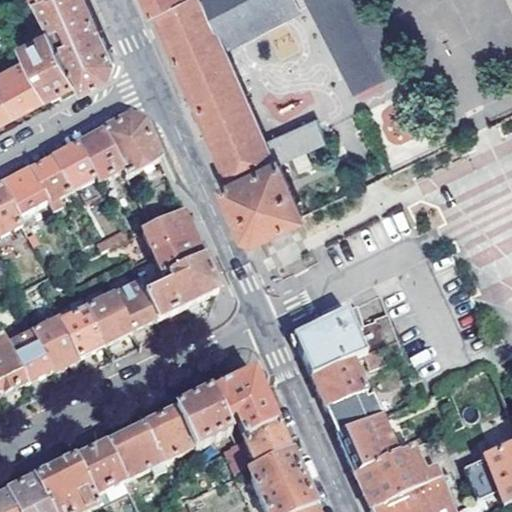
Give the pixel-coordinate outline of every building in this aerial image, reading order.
[(35,0),(34,1),(50,31),(75,81),(81,93),(109,78),(115,63),(100,30),(86,0),(35,0)] [(158,12),(182,0),(147,0),(151,7),(154,14),(158,12)] [(257,239),(306,216),(280,163),(328,140),(318,118),(267,140),(224,45),(292,14),(286,0),(204,0),(203,1),(202,0),(182,0),(158,12),(235,183),(226,186),(247,234),(257,239)] [(204,0),(286,0),(292,14),(299,11),(295,1),(297,0),(202,0),(203,1),(204,0)] [(297,0),(295,1),(299,11),(340,102),(393,79),(357,0),(297,0)] [(29,59),(49,95),(75,81),(50,31),(22,46),(29,59)] [(29,59),(0,74),(0,78),(17,112),(49,95),(29,59)] [(0,78),(0,121),(17,112),(0,78)] [(127,123),(102,136),(122,173),(126,180),(159,163),(147,138),(141,127),(127,123)] [(78,149),(95,182),(98,187),(122,173),(102,136),(84,146),(78,149)] [(58,160),(52,163),(69,197),(95,182),(78,149),(58,160)] [(30,175),(48,208),(48,209),(69,197),(52,163),(37,171),(30,175)] [(8,187),(1,190),(19,224),(48,208),(30,175),(8,187)] [(0,241),(23,230),(19,224),(1,190),(0,191),(0,241)] [(143,235),(153,257),(192,237),(184,220),(182,215),(153,230),(143,235)] [(100,257),(127,244),(122,235),(96,248),(100,257)] [(164,281),(167,279),(203,261),(195,242),(192,237),(153,257),(164,281)] [(145,301),(156,325),(216,296),(219,294),(203,261),(167,279),(171,288),(145,301)] [(114,301),(114,302),(132,337),(156,325),(145,301),(138,288),(114,301)] [(87,316),(105,351),(132,337),(114,302),(87,316)] [(77,364),(105,351),(87,316),(84,308),(71,314),(75,322),(60,330),(77,364)] [(355,332),(364,328),(357,308),(348,313),(355,332)] [(313,383),(354,365),(364,360),(398,345),(388,315),(375,321),(375,323),(364,328),(355,332),(348,313),(295,341),(297,347),(313,383)] [(33,338),(52,377),(77,364),(60,330),(58,325),(33,338)] [(33,338),(7,352),(25,390),(52,377),(33,338)] [(0,341),(0,402),(25,390),(7,352),(1,341),(0,341)] [(401,353),(398,345),(364,360),(371,369),(384,363),(383,361),(401,353)] [(354,365),(359,375),(371,369),(364,360),(354,365)] [(354,365),(313,383),(316,389),(339,440),(351,433),(347,422),(365,413),(360,400),(368,396),(359,375),(354,365)] [(489,367),(473,374),(490,416),(506,409),(489,367)] [(254,376),(212,397),(227,429),(234,425),(244,446),(277,428),(254,376)] [(176,415),(195,454),(231,437),(227,429),(212,397),(176,415)] [(347,422),(351,433),(377,421),(372,411),(365,413),(347,422)] [(176,415),(145,431),(164,470),(195,454),(176,415)] [(355,477),(399,457),(381,419),(377,421),(351,433),(339,440),(341,445),(355,477)] [(277,428),(244,446),(237,449),(231,453),(234,459),(247,453),(257,473),(291,457),(288,452),(277,428)] [(145,431),(107,450),(125,485),(126,488),(164,470),(145,431)] [(358,482),(370,511),(376,511),(439,483),(424,448),(400,459),(399,457),(355,477),(358,482)] [(75,465),(93,501),(125,485),(107,450),(75,465)] [(511,506),(511,451),(465,473),(479,506),(500,497),(505,510),(511,506)] [(257,473),(250,476),(265,511),(311,511),(315,511),(302,482),(291,457),(257,473)] [(75,465),(35,485),(48,511),(98,511),(93,501),(75,465)] [(132,499),(169,481),(164,470),(126,488),(130,497),(132,499)] [(452,511),(439,483),(376,511),(452,511)] [(8,499),(14,511),(48,511),(35,485),(8,499)] [(98,511),(130,497),(126,488),(125,485),(93,501),(98,511)] [(14,511),(8,499),(0,502),(0,511),(14,511)]
